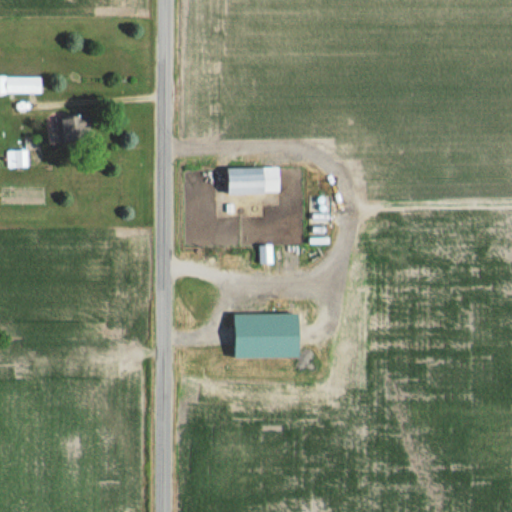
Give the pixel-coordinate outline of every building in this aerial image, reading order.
[(0,92),(41,92),(41,75),(0,74),(0,92)] [(57,141),(79,141),(79,116),(57,116),(57,141)] [(8,150),(8,165),(16,165),(16,150),(8,150)] [(230,193),(280,193),(280,166),(229,167),(230,193)] [(260,245),(260,263),(272,263),(272,245),(260,245)]
